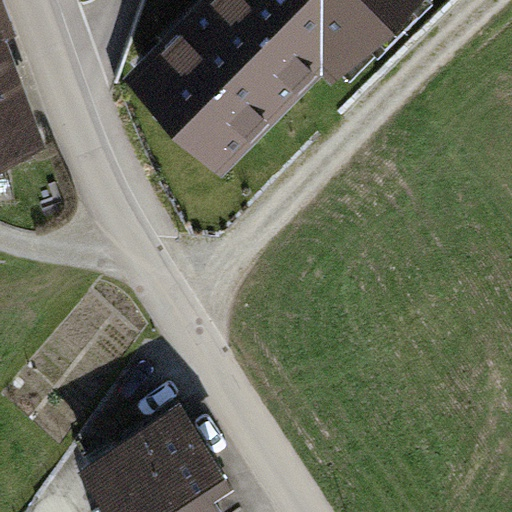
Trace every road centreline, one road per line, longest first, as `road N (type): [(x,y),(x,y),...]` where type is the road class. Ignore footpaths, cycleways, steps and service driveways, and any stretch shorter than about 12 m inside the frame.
road 1 (residential): [(39,0),(144,234),(318,511)]
road 2 (track): [(493,0),(186,302)]
